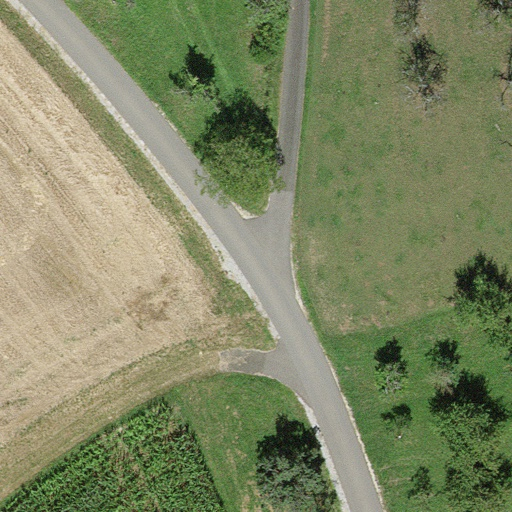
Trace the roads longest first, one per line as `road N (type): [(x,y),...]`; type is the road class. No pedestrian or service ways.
road 1 (residential): [(35,0),(194,181),(258,269),(365,511)]
road 2 (track): [(0,477),(17,453),(152,375),(225,354),(314,385)]
road 3 (track): [(287,0),(279,193),(258,269)]
